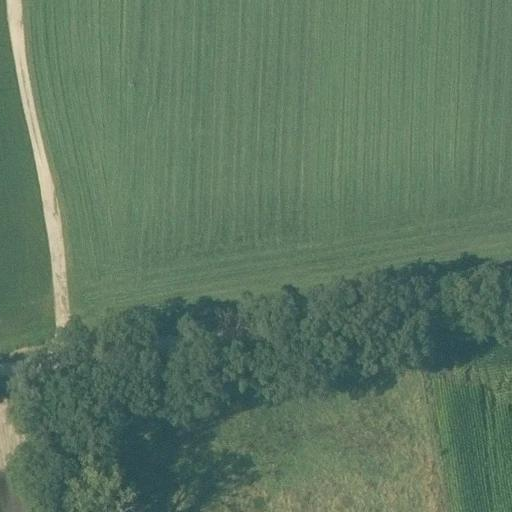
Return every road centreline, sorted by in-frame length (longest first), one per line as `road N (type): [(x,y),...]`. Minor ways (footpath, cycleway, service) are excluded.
road 1 (track): [(0,372),(511,297)]
road 2 (unknown): [(72,362),(27,112),(18,0)]
